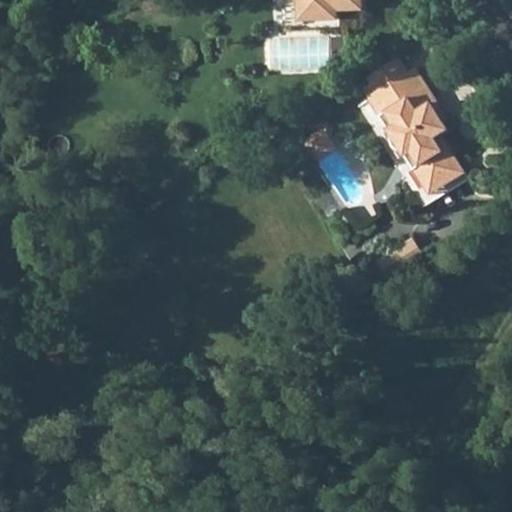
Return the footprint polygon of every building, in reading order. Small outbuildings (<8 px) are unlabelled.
[(302,0),(303,20),(339,19),(338,10),(363,10),(363,0),(302,0)] [(368,100),(382,121),(389,116),(432,186),(461,169),(441,137),(449,133),(443,123),(431,106),(437,102),(416,68),(368,100)] [(437,102),(431,106),(443,123),(448,120),(437,102)] [(389,116),(382,121),(430,197),(465,175),(461,169),(432,186),(389,116)] [(328,137),(311,147),(321,164),(338,154),(328,137)] [(395,282),(432,262),(419,237),(382,257),(395,282)]
